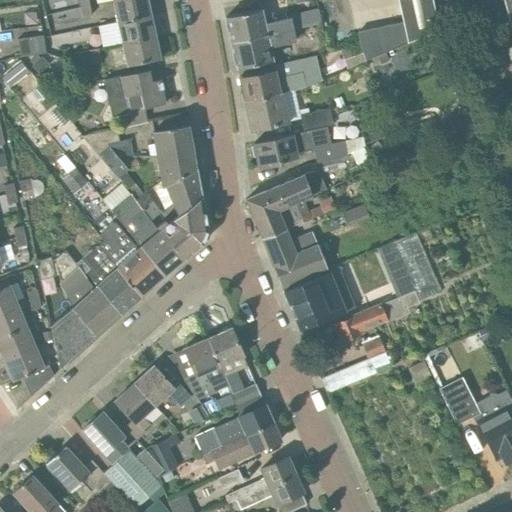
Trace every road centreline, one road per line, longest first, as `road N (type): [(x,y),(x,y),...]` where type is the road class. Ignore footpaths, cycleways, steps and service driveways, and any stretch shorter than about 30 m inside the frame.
road 1 (residential): [(14,439),(196,272),(236,251)]
road 2 (residential): [(354,511),(236,251)]
road 3 (residential): [(236,251),(198,0)]
